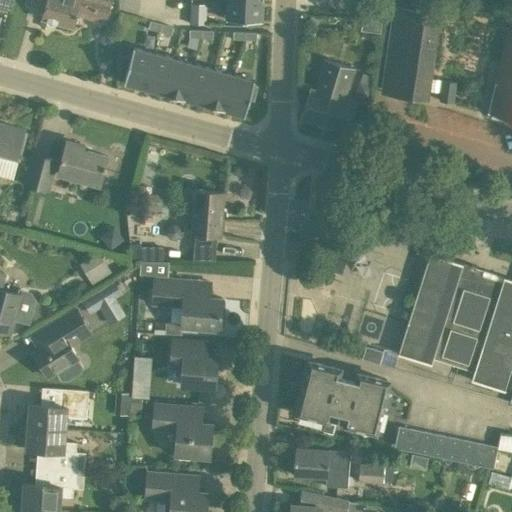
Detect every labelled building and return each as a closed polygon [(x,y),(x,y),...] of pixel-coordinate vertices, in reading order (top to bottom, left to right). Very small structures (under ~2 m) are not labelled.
[(0,0),(0,12),(7,14),(11,0),(0,0)] [(101,0),(29,0),(28,2),(32,3),(44,6),(40,19),(73,28),(76,16),(105,24),(111,3),(101,0)] [(262,0),(226,0),(225,19),(262,21),(262,0)] [(365,0),(362,20),(361,30),(379,32),(383,0),(365,0)] [(190,4),(189,25),(205,25),(206,5),(190,4)] [(397,86),(396,94),(427,98),(439,14),(395,7),(383,83),(397,86)] [(511,13),(486,113),(511,119),(511,13)] [(159,32),(161,24),(150,21),(148,29),(159,32)] [(173,27),(161,24),(159,32),(171,35),(173,27)] [(200,38),(201,30),(189,29),(189,37),(200,38)] [(201,30),(200,38),(212,38),(213,30),(201,30)] [(244,40),(244,32),(233,31),(232,39),(244,40)] [(244,32),(244,40),(256,40),(256,32),(244,32)] [(118,38),(114,33),(108,33),(103,37),(103,43),(107,48),(113,48),(118,44),(118,38)] [(144,88),(154,53),(133,47),(123,82),(144,88)] [(173,58),(154,53),(144,88),(164,93),(173,58)] [(173,58),(164,93),(184,99),(193,63),(173,58)] [(193,63),(184,99),(204,104),(213,69),(193,63)] [(345,130),(354,101),(344,98),(352,73),(342,70),(343,69),(322,63),(315,89),(311,88),(302,117),(345,130)] [(233,74),(213,69),(204,104),(224,109),(233,74)] [(254,80),(233,74),(224,109),(245,115),(249,99),(253,100),(256,86),(253,85),(254,80)] [(442,79),(439,100),(453,102),(455,81),(442,79)] [(0,152),(16,157),(24,130),(10,126),(10,125),(0,121),(0,152)] [(58,173),(99,184),(107,156),(82,149),(83,145),(66,141),(58,173)] [(28,160),(22,184),(34,187),(49,191),(55,167),(41,163),(28,160)] [(194,189),(190,233),(220,236),(224,192),(194,189)] [(179,223),(172,222),(167,225),(166,232),(170,238),(175,239),(181,235),(182,229),(179,223)] [(129,262),(162,263),(163,252),(130,251),(129,262)] [(110,273),(98,253),(80,264),(92,285),(110,273)] [(470,266),(429,253),(397,353),(430,364),(432,357),(473,370),(470,379),(504,390),(511,365),(511,279),(475,267),(476,265),(470,264),(470,266)] [(18,288),(17,292),(2,288),(6,272),(0,270),(0,329),(8,332),(12,318),(28,323),(35,300),(30,292),(18,288)] [(219,329),(221,298),(210,297),(211,282),(152,278),(150,307),(182,310),(181,326),(219,329)] [(114,281),(93,294),(75,305),(76,306),(83,318),(99,308),(110,325),(125,315),(114,298),(122,294),(114,281)] [(66,312),(37,329),(28,334),(36,348),(32,350),(46,375),(55,370),(61,379),(67,379),(79,372),(82,367),(76,357),(77,357),(71,347),(93,334),(83,318),(76,306),(66,312)] [(214,388),(217,357),(209,356),(210,341),(172,338),(170,371),(181,372),(180,385),(214,388)] [(382,351),(365,346),(361,358),(379,364),(382,351)] [(152,357),(135,355),(134,370),(151,371),(152,357)] [(356,380),(337,375),(339,368),(310,361),(297,412),(326,419),(328,410),(348,415),(345,424),(375,431),(387,380),(358,373),(356,380)] [(133,382),(132,397),(149,398),(150,383),(133,382)] [(26,424),(65,427),(66,417),(78,417),(85,418),(88,389),(61,387),(60,404),(28,401),(26,424)] [(129,392),(116,391),(114,413),(128,414),(129,392)] [(139,411),(140,399),(129,398),(128,408),(128,411),(139,411)] [(208,457),(210,424),(203,423),(204,408),(154,404),(151,433),(175,435),(174,455),(208,457)] [(76,442),(64,441),(65,427),(26,424),(25,447),(37,448),(36,465),(84,469),(85,452),(76,451),(76,442)] [(492,468),(497,446),(398,426),(394,448),(492,468)] [(294,475),(328,476),(328,471),(342,472),(342,466),(349,466),(350,451),(342,450),(342,452),(329,451),(329,449),(295,448),(294,475)] [(382,483),(384,465),(359,463),(357,481),(382,483)] [(21,504),(59,507),(60,497),(72,497),(73,488),(83,488),(84,469),(36,465),(34,482),(22,481),(21,504)] [(203,511),(205,493),(200,492),(201,477),(147,473),(145,500),(170,502),(169,511),(203,511)] [(290,505),(289,511),(376,511),(377,511),(373,507),(349,500),(300,490),(298,505),(290,505)]
